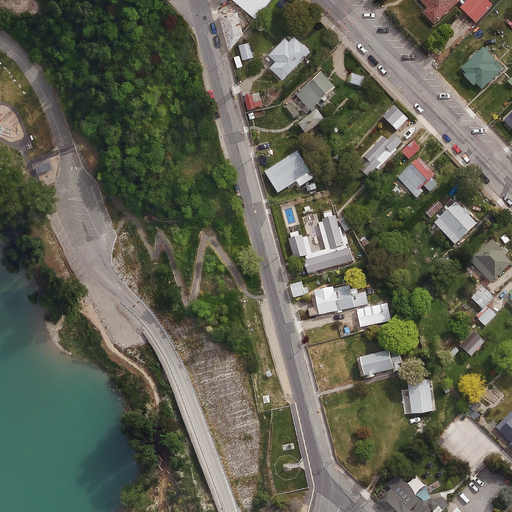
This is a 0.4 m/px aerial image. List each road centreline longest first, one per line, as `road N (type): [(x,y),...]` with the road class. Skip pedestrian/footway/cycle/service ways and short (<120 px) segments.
road 1 (unclassified): [(0,39),(49,97),(103,235),(101,273),(164,339),(228,511)]
road 2 (tertiary): [(322,503),(319,453),(203,20)]
road 3 (secondary): [(511,190),(330,0)]
